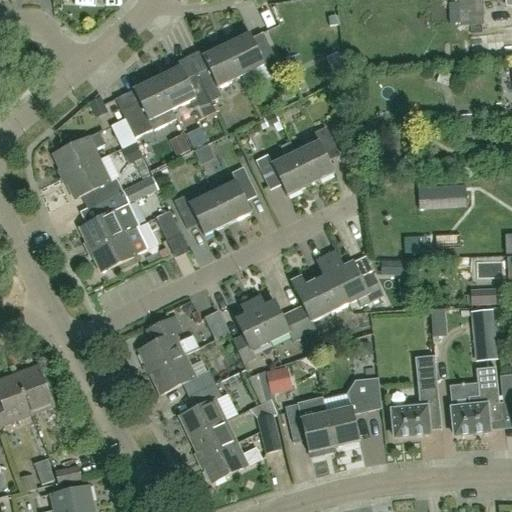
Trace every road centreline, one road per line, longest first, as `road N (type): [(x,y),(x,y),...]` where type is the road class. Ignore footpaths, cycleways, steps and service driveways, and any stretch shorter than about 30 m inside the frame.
road 1 (residential): [(68,344),(355,204)]
road 2 (residential): [(313,511),(433,487),(511,482)]
road 3 (residential): [(155,511),(68,344)]
road 4 (residential): [(51,314),(0,190)]
